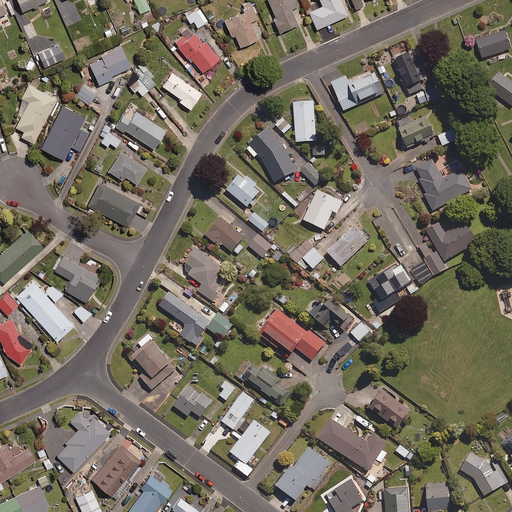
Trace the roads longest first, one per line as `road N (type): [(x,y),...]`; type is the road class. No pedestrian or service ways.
road 1 (residential): [(305,64),(239,102),(216,127),(142,265)]
road 2 (residential): [(244,497),(76,373)]
road 3 (residential): [(449,0),(305,64)]
road 4 (residential): [(16,179),(29,198),(142,265)]
road 5 (residential): [(380,187),(305,64)]
road 6 (residential): [(326,389),(244,497)]
road 7 (residential): [(142,265),(113,325),(76,373)]
